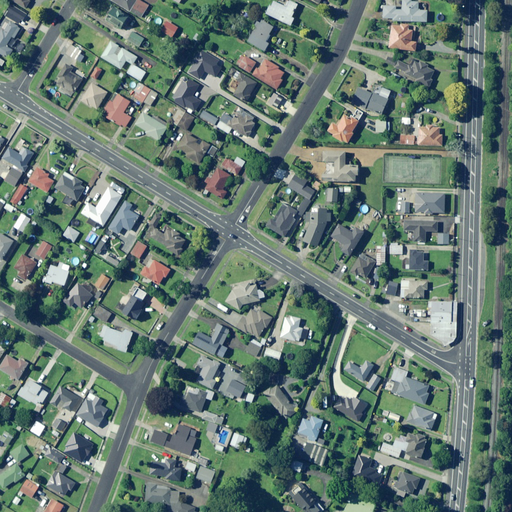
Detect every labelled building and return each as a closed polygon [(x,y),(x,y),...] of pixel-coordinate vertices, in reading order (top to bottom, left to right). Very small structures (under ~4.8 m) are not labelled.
[(11,0),(27,9),(31,0),(11,0)] [(110,0),(111,0),(143,18),(152,2),(148,0),(110,0)] [(298,4),(288,0),(272,0),(266,13),(291,25),(294,18),(292,17),(298,4)] [(403,0),(403,6),(389,6),(380,5),(380,11),(383,11),(382,18),(393,19),(393,21),(427,22),(427,10),(418,10),(418,0),(403,0)] [(130,16),(115,7),(107,21),(122,29),(130,16)] [(266,42),(274,27),(260,19),(248,42),(265,51),(269,43),(266,42)] [(20,26),(11,20),(4,30),(3,29),(0,34),(0,54),(8,59),(13,51),(7,46),(13,37),(17,39),(19,35),(16,32),(20,26)] [(179,27),(168,20),(161,31),(173,38),(179,27)] [(410,25),(401,24),(401,26),(391,25),(390,30),(392,31),(390,48),(416,51),(417,43),(414,42),(415,30),(409,29),(410,25)] [(189,36),(182,31),(180,35),(187,40),(189,36)] [(145,39),(134,32),(128,41),(140,48),(145,39)] [(119,46),(112,42),(102,57),(122,69),(127,61),(133,64),(136,60),(130,56),(132,54),(123,49),(119,56),(114,54),(119,46)] [(82,51),(72,45),(67,54),(77,60),(82,51)] [(225,64),(200,48),(183,75),(196,82),(204,70),(216,78),(225,64)] [(237,65),(252,75),(256,68),(259,64),(243,55),(237,65)] [(402,62),(387,56),(385,62),(394,66),(394,68),(405,72),(404,74),(429,84),(434,71),(426,68),(427,64),(415,59),(413,63),(404,59),(402,62)] [(257,68),(253,75),(261,80),(278,90),(284,80),(282,79),(285,73),(278,69),(280,67),(266,59),(259,70),(257,68)] [(73,67),(67,63),(55,83),(60,86),(58,90),(71,98),(82,80),(70,73),(73,67)] [(147,72),(133,64),(128,73),(141,81),(147,72)] [(103,70),(97,67),(91,77),(97,80),(103,70)] [(260,83),(231,67),(224,73),(238,81),(231,94),(247,105),(255,93),(260,83)] [(108,93),(93,83),(82,101),(92,107),(92,106),(97,109),(108,93)] [(217,83),(213,89),(224,96),(228,89),(217,83)] [(158,95),(143,86),(139,92),(138,92),(135,97),(151,107),(158,95)] [(388,99),(359,88),(353,104),(382,115),(388,99)] [(277,94),(267,91),(263,102),(255,93),(247,105),(276,123),(280,112),(273,106),(277,94)] [(132,102),(118,94),(114,102),(111,101),(105,111),(107,112),(105,116),(126,129),(132,118),(125,113),(132,102)] [(195,118),(179,109),(171,122),(187,131),(195,118)] [(219,119),(205,110),(201,117),(214,125),(219,119)] [(168,128),(144,112),(137,124),(147,131),(146,132),(159,141),(168,128)] [(232,118),(225,113),(220,121),(227,126),(232,118)] [(245,118),(238,114),(230,126),(247,137),(256,123),(252,121),(253,119),(247,115),(245,118)] [(359,121),(345,114),(339,126),(333,123),(329,132),(334,134),(333,136),(348,144),(359,121)] [(390,121),(377,120),(376,132),(389,133),(390,121)] [(232,129),(220,122),(217,127),(229,134),(232,129)] [(440,127),(421,126),(421,128),(419,127),(418,144),(442,146),(443,133),(440,133),(440,127)] [(198,139),(187,132),(178,147),(187,153),(186,156),(200,164),(206,153),(214,157),(219,149),(199,138),(198,139)] [(414,144),(414,136),(400,135),(400,144),(414,144)] [(24,174),(37,154),(27,147),(22,155),(10,147),(2,160),(24,174)] [(346,152),(314,151),(314,162),(335,162),(335,174),(322,174),(322,181),(357,182),(357,165),(346,165),(346,152)] [(246,163),(237,158),(234,163),(227,158),(222,166),(238,176),(246,163)] [(47,173),(38,167),(30,182),(48,193),(58,176),(48,171),(47,173)] [(23,174),(13,168),(5,181),(16,187),(23,174)] [(219,168),(214,177),(210,175),(206,183),(209,185),(206,190),(224,200),(228,192),(223,189),(231,175),(219,168)] [(77,176),(67,170),(56,188),(78,202),(88,185),(75,178),(77,176)] [(309,179),(297,172),(289,187),(311,200),(316,191),(306,185),(309,179)] [(29,189),(22,184),(11,201),(18,206),(29,189)] [(339,189),(329,188),(328,202),(338,202),(339,189)] [(445,194),(416,192),(416,212),(424,212),(424,214),(433,214),(433,213),(444,213),(445,194)] [(116,206),(103,198),(97,208),(88,203),(82,213),(104,226),(116,206)] [(310,202),(305,199),(297,213),(303,216),(310,202)] [(134,206),(126,201),(109,229),(119,235),(124,227),(130,231),(139,216),(131,211),(134,206)] [(409,202),(396,202),(396,212),(409,213),(409,202)] [(297,211),(283,203),(274,220),(271,219),(264,231),(277,238),(279,234),(285,237),(291,226),(290,225),(297,211)] [(15,208),(8,204),(5,208),(12,213),(15,208)] [(329,221),(332,214),(333,212),(318,205),(316,211),(304,241),(317,246),(327,221),(329,221)] [(31,219),(23,214),(15,227),(23,232),(31,219)] [(436,232),(437,221),(405,220),(405,231),(413,231),(413,242),(425,243),(426,232),(436,232)] [(353,233),(338,224),(331,237),(345,245),(341,251),(350,256),(364,232),(356,227),(353,233)] [(81,233),(67,225),(62,235),(75,243),(81,233)] [(190,240),(170,227),(165,234),(156,229),(151,237),(167,247),(167,248),(180,256),(190,240)] [(2,261),(5,255),(7,256),(15,243),(17,244),(21,238),(15,234),(12,240),(0,232),(0,259),(1,261),(2,261)] [(137,237),(131,233),(122,247),(128,251),(137,237)] [(449,234),(438,234),(438,244),(449,244),(449,234)] [(53,246),(44,241),(36,254),(45,259),(53,246)] [(148,247),(139,241),(131,254),(140,259),(148,247)] [(386,247),(378,246),(376,265),(385,266),(386,247)] [(402,246),(390,246),(390,254),(402,254),(402,246)] [(423,251),(410,251),(410,265),(405,265),(405,270),(427,270),(427,262),(422,261),(423,251)] [(360,257),(358,256),(349,273),(357,278),(359,275),(365,279),(375,261),(362,254),(360,257)] [(37,263),(23,255),(14,268),(20,272),(18,275),(26,280),(37,263)] [(171,270),(155,260),(150,269),(146,266),(141,274),(160,285),(165,277),(167,278),(171,270)] [(73,267),(61,262),(59,268),(52,265),(46,282),(52,284),(53,282),(66,286),(73,267)] [(110,279),(103,274),(96,286),(103,290),(110,279)] [(238,285),(239,289),(233,291),(226,302),(240,311),(244,305),(267,300),(264,290),(258,292),(257,284),(256,285),(254,279),(241,283),(241,285),(238,285)] [(427,281),(401,280),(400,298),(424,298),(424,289),(427,289),(427,281)] [(398,283),(387,281),(385,294),(395,296),(397,288),(398,283)] [(94,295),(78,283),(64,302),(71,308),(75,303),(83,309),(94,295)] [(103,291),(98,288),(93,297),(98,300),(103,291)] [(148,294),(138,288),(123,313),(135,320),(145,303),(143,302),(148,294)] [(432,331),(443,344),(448,343),(449,303),(430,303),(432,331)] [(113,314),(99,306),(94,315),(107,323),(113,314)] [(247,333),(247,332),(254,336),(255,334),(260,337),(266,326),(268,328),(273,318),(259,311),(258,313),(251,310),(247,318),(243,316),(238,326),(237,328),(247,333)] [(301,319),(287,315),(281,337),(299,342),(303,329),(299,328),(301,319)] [(231,330),(219,325),(212,338),(199,332),(193,344),(222,358),(227,348),(223,346),(231,330)] [(124,334),(104,327),(101,336),(105,338),(104,341),(118,346),(117,349),(126,352),(131,337),(132,338),(134,333),(126,330),(124,334)] [(258,342),(253,339),(246,351),(257,357),(262,348),(256,345),(258,342)] [(282,353),(267,348),(264,358),(279,363),(282,353)] [(19,362),(8,355),(0,368),(0,369),(18,380),(25,368),(26,369),(30,363),(21,358),(19,362)] [(220,365),(203,356),(198,366),(203,369),(197,382),(214,390),(218,382),(213,380),(220,365)] [(374,365),(365,360),(360,368),(350,361),(344,370),(363,382),(374,365)] [(242,366),(233,361),(231,366),(240,371),(242,366)] [(407,372),(395,367),(391,379),(395,381),(391,393),(424,405),(431,386),(405,377),(407,372)] [(263,393),(282,417),(283,416),(286,420),(297,411),(289,401),(290,401),(280,388),(284,385),(275,374),(266,382),(270,388),(263,393)] [(381,379),(374,375),(366,387),(373,391),(381,379)] [(50,392),(31,381),(26,389),(23,387),(19,395),(37,406),(39,402),(43,404),(50,392)] [(215,394),(200,389),(188,385),(183,398),(180,406),(202,413),(207,398),(213,400),(215,394)] [(81,398),(61,387),(51,403),(62,410),(63,408),(72,413),(81,398)] [(234,392),(223,387),(221,391),(232,396),(234,392)] [(17,402),(0,391),(0,405),(6,409),(10,403),(15,406),(17,402)] [(255,395),(248,393),(245,402),(252,404),(255,395)] [(86,399),(76,415),(97,428),(108,410),(101,405),(103,401),(96,397),(96,396),(92,403),(86,399)] [(434,413),(414,406),(412,413),(410,413),(407,422),(431,431),(435,419),(432,418),(434,413)] [(218,415),(205,411),(203,418),(222,425),(224,418),(218,416),(218,415)] [(400,416),(390,413),(388,417),(398,421),(400,416)] [(323,421),(312,416),(310,421),(304,419),(298,435),(315,442),(323,421)] [(66,424),(57,419),(53,426),(62,431),(66,424)] [(45,427),(36,421),(30,431),(39,436),(45,427)] [(218,426),(210,423),(207,431),(215,434),(218,426)] [(151,441),(191,455),(196,438),(194,437),(196,430),(179,424),(175,436),(155,429),(151,441)] [(14,437),(3,432),(0,436),(0,440),(10,445),(14,437)] [(55,439),(46,433),(43,437),(53,443),(55,439)] [(93,444),(74,433),(66,445),(68,447),(65,452),(82,462),(86,455),(88,456),(92,449),(91,448),(93,444)] [(248,438),(235,433),(231,445),(243,450),(248,438)] [(426,438),(426,437),(417,433),(416,435),(408,433),(407,437),(400,434),(398,440),(395,439),(393,446),(388,444),(388,446),(377,443),(375,449),(399,458),(401,450),(406,451),(405,454),(419,459),(421,459),(429,440),(426,438)] [(331,451),(308,443),(302,459),(325,467),(331,451)] [(11,452),(17,462),(29,454),(22,444),(11,452)] [(64,457),(49,448),(45,455),(60,464),(64,457)] [(209,460),(200,458),(199,464),(207,466),(209,460)] [(152,462),(150,475),(167,477),(166,478),(180,480),(181,468),(176,467),(176,460),(166,459),(165,463),(152,462)] [(303,464),(292,459),(289,468),(300,472),(303,464)] [(198,465),(189,462),(186,469),(195,472),(198,465)] [(26,476),(17,464),(0,476),(0,483),(4,489),(15,481),(16,483),(26,476)] [(67,468),(63,465),(59,471),(63,473),(67,468)] [(216,472),(202,466),(197,478),(211,484),(216,472)] [(417,488),(419,483),(421,478),(402,471),(398,482),(396,482),(393,489),(412,495),(415,488),(417,488)] [(76,484),(56,472),(48,486),(65,497),(70,489),(72,490),(76,484)] [(28,480),(21,491),(32,498),(39,488),(28,480)] [(181,492),(150,483),(145,500),(168,507),(167,510),(174,511),(191,511),(193,506),(178,502),(181,492)] [(318,502),(305,488),(302,491),(299,486),(290,495),(305,511),(320,511),(321,511),(315,505),(318,502)] [(60,511),(64,506),(53,499),(45,511),(60,511)]
